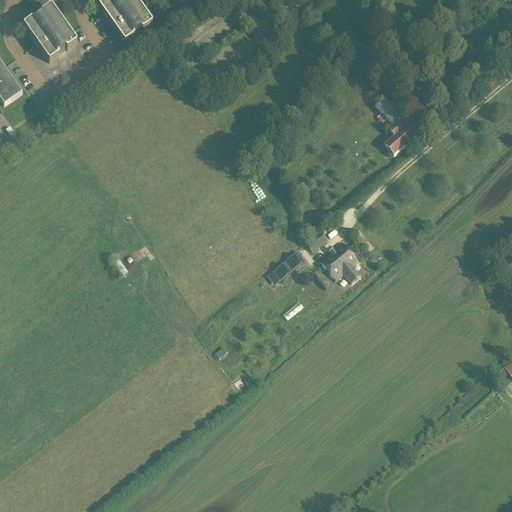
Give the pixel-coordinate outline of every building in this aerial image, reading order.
[(116,0),(115,0),(112,0),(112,1),(112,2),(112,3),(110,4),(110,3),(110,4),(109,3),(108,3),(100,9),(99,10),(100,11),(99,11),(107,22),(107,21),(108,22),(108,23),(115,33),(116,33),(116,34),(124,45),(124,46),(125,46),(134,40),(135,39),(134,38),(134,37),(141,32),(142,33),(142,34),(143,33),(152,27),(152,26),(152,25),(144,15),(144,14),(136,3),(135,2),(134,0),(116,0)] [(244,0),(252,9),(260,4),(257,0),(244,0)] [(52,10),(51,9),(50,10),(42,16),(41,16),(42,17),(42,18),(40,20),(40,19),(39,19),(38,19),(37,19),(37,20),(36,20),(36,21),(37,22),(35,24),(34,23),(33,22),(32,22),(24,28),(23,29),(24,30),(31,41),(32,41),(32,42),(40,53),(40,52),(41,53),(40,54),(48,64),(49,65),(50,65),(58,59),(59,58),(58,57),(66,51),(66,52),(67,53),(68,52),(76,46),(77,46),(76,45),(76,44),(69,34),(68,34),(68,33),(60,22),(60,21),(52,10)] [(0,102),(4,108),(22,96),(0,64),(0,102)] [(387,108),(382,102),(375,108),(391,127),(387,130),(394,139),(384,147),(394,159),(417,139),(390,108),(388,106),(387,108)] [(327,243),(320,234),(306,246),(313,254),(317,251),(316,250),(322,245),(323,246),(327,243)] [(358,265),(342,246),(334,253),(333,252),(330,254),(355,284),(360,279),(352,269),(358,265)] [(301,265),(304,263),(296,254),(294,256),(273,275),(280,283),(301,265)] [(355,284),(330,254),(329,255),(330,256),(320,264),(336,283),(343,277),(344,277),(347,275),(350,279),(345,283),(349,288),(355,284)] [(120,279),(128,274),(118,260),(111,266),(120,279)] [(223,349),(215,356),(219,361),(227,354),(223,349)]
